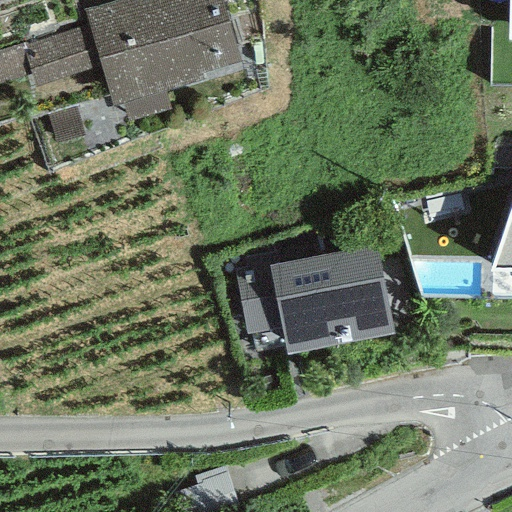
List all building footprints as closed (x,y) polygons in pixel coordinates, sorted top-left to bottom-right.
[(118,0),(83,11),(112,106),(122,103),(127,122),(170,109),(165,93),(207,81),(204,73),(242,62),(223,0),(118,0)] [(83,28),(22,48),(21,44),(0,50),(0,83),(30,73),(35,89),(97,68),(83,28)] [(511,206),(491,270),(511,271),(511,206)] [(376,247),(270,267),(271,270),(236,277),(247,336),(281,329),(286,355),(393,335),(376,247)] [(226,461),(169,481),(179,511),(226,511),(241,507),(226,461)]
